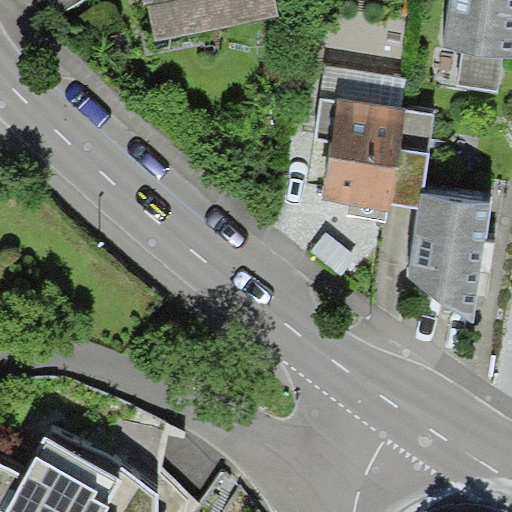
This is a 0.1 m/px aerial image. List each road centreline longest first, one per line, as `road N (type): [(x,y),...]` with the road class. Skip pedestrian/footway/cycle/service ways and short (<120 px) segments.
road 1 (tertiary): [(406,411),(245,292),(0,71)]
road 2 (residential): [(0,369),(40,357),(90,360),(363,477)]
road 3 (tertiary): [(511,475),(406,411)]
